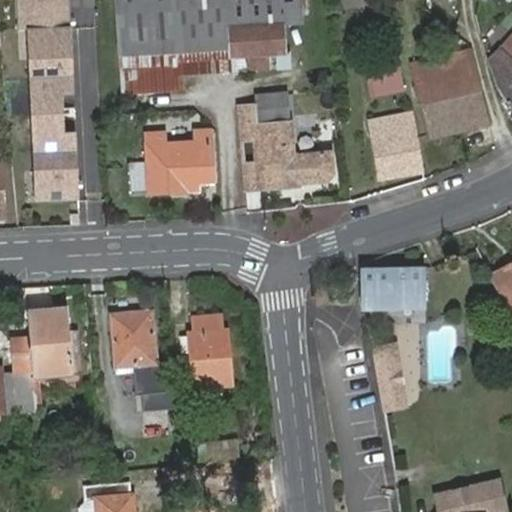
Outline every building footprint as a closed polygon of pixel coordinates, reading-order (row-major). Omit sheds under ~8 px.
[(61,95),(73,94),(68,0),(15,0),(17,29),(26,29),(35,202),(78,200),(75,132),(63,133),(61,95)] [(136,0),(137,5),(122,6),(128,95),(179,91),(177,60),(173,0),(136,0)] [(173,0),(177,60),(247,55),(247,68),(268,67),(267,54),(283,52),(281,17),(300,16),(298,0),(173,0)] [(405,65),(402,43),(389,44),(388,35),(374,37),(377,62),(359,65),(361,93),(381,91),(380,76),(401,67),(405,65)] [(377,62),(374,37),(357,40),(359,65),(377,62)] [(511,38),(502,49),(511,59),(511,38)] [(470,50),(467,41),(441,48),(461,130),(489,124),(474,51),(470,50)] [(430,137),(461,130),(441,48),(414,54),(417,81),(430,137)] [(511,59),(502,49),(488,63),(498,89),(511,109),(511,59)] [(403,88),(401,67),(380,76),(381,91),(403,88)] [(258,138),(263,185),(297,182),(297,176),(307,176),(327,174),(331,167),(330,153),(327,153),(327,150),(317,151),(317,154),(300,155),(299,153),(293,153),(290,123),(282,122),(281,112),(256,113),(255,107),(241,108),(245,139),(258,138)] [(390,176),(423,171),(413,107),(370,113),(377,151),(385,150),(390,176)] [(148,163),(127,163),(129,194),(186,190),(187,183),(196,182),(211,182),(208,131),(195,132),(195,140),(164,142),(163,134),(147,135),(148,163)] [(250,186),(263,185),(258,138),(245,139),(250,186)] [(0,219),(9,219),(6,173),(0,173),(0,219)] [(511,266),(491,276),(511,321),(511,266)] [(360,272),(360,305),(422,303),(424,270),(360,272)] [(134,318),(134,309),(110,311),(115,364),(155,361),(152,317),(134,318)] [(151,309),(134,309),(134,318),(152,317),(151,309)] [(17,410),(17,415),(35,413),(33,378),(72,375),(67,317),(46,318),(45,313),(27,314),(31,371),(13,373),(17,410)] [(190,334),(195,389),(231,386),(226,331),(221,332),(218,317),(193,318),(194,334),(190,334)] [(405,399),(394,348),(374,351),(387,415),(407,412),(405,399)] [(17,410),(13,373),(1,374),(0,371),(0,370),(0,413),(4,413),(4,411),(17,410)] [(182,446),(183,462),(236,458),(235,441),(182,446)] [(500,479),(433,495),(436,511),(500,511),(507,511),(500,479)] [(94,499),(94,511),(134,511),(134,497),(128,497),(127,485),(83,487),(84,499),(94,499)]
